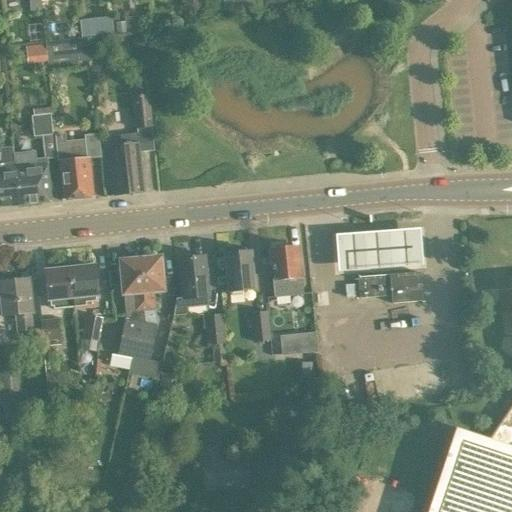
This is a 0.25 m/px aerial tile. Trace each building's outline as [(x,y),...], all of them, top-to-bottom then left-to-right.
[(84,18),(85,35),(118,33),(117,16),(84,18)] [(125,31),(144,30),(142,16),(123,18),(125,31)] [(88,38),(45,43),(47,66),(90,61),(88,38)] [(131,97),(134,129),(151,127),(148,95),(131,97)] [(51,115),(50,107),(41,108),(41,116),(30,117),(33,137),(52,135),(50,115),(51,115)] [(64,134),(55,135),(58,162),(62,202),(93,199),(89,159),(86,160),(84,141),(65,142),(64,134)] [(143,193),(137,134),(119,136),(120,145),(108,147),(113,196),(143,193)] [(0,208),(20,206),(15,163),(13,163),(11,147),(0,148),(0,208)] [(46,159),(15,163),(20,206),(50,203),(46,159)] [(416,231),(331,237),(334,279),(357,278),(419,273),(416,231)] [(270,272),(273,272),(274,282),(301,279),(298,248),(269,251),(270,272)] [(224,256),(227,293),(252,291),(249,254),(224,256)] [(175,299),(172,316),(185,315),(187,307),(207,306),(208,297),(209,297),(205,257),(179,260),(183,298),(175,299)] [(159,258),(140,260),(145,310),(145,324),(139,323),(132,358),(149,361),(156,326),(152,292),(162,291),(159,258)] [(145,310),(140,260),(120,262),(123,295),(124,294),(126,320),(125,320),(118,355),(119,356),(117,363),(129,365),(131,358),(132,358),(139,323),(145,324),(145,310)] [(94,267),(68,270),(73,309),(86,307),(85,303),(96,302),(95,296),(97,296),(94,267)] [(73,309),(68,270),(45,272),(48,301),(49,301),(50,308),(52,308),(52,311),(73,309)] [(390,297),(391,304),(422,302),(419,273),(357,278),(359,299),(390,297)] [(15,317),(17,340),(32,339),(31,331),(33,331),(28,282),(0,284),(3,318),(15,317)] [(267,311),(249,313),(252,342),(270,341),(267,311)] [(81,339),(98,342),(102,317),(85,314),(81,339)] [(211,346),(213,362),(226,361),(221,314),(204,315),(207,346),(211,346)] [(60,339),(58,319),(42,320),(45,341),(60,339)] [(286,333),(287,353),(323,351),(321,331),(286,333)] [(21,400),(16,348),(0,349),(0,398),(0,402),(21,400)] [(294,363),(296,379),(314,378),(313,361),(294,363)] [(177,374),(163,372),(160,389),(174,392),(177,374)] [(511,511),(511,405),(487,441),(453,430),(425,511),(511,511)] [(218,445),(197,447),(202,490),(249,485),(246,456),(219,459),(218,445)] [(147,482),(175,487),(181,453),(152,449),(147,482)]
